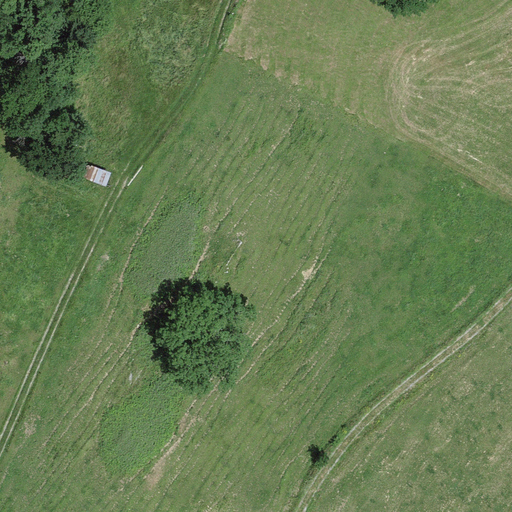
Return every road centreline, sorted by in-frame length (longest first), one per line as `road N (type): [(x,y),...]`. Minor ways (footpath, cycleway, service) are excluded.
road 1 (track): [(0,465),(98,234),(210,69),(224,0)]
road 2 (track): [(511,297),(380,409),(305,511)]
